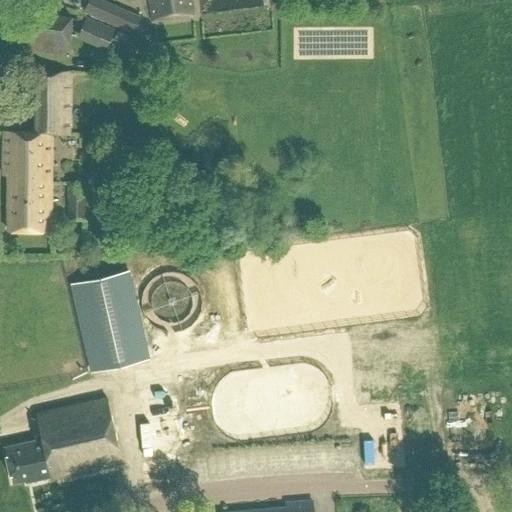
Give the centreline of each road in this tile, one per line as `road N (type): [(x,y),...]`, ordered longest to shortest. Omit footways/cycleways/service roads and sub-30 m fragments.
road 1 (unclassified): [(511,480),(234,490),(110,511)]
road 2 (unknown): [(421,482),(420,408),(396,385),(181,410)]
